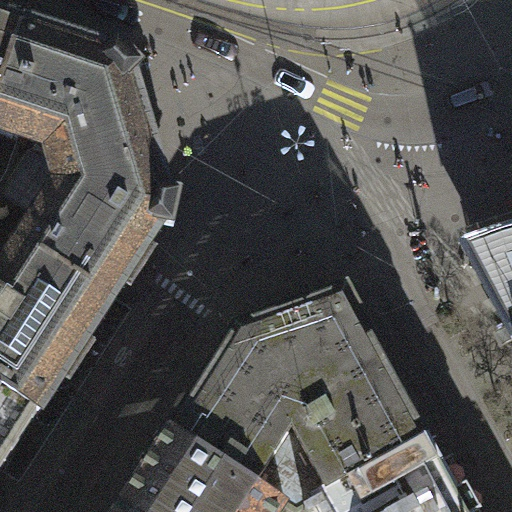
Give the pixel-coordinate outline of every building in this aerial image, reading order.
[(0,18),(0,93),(23,26),(0,18)] [(26,27),(23,26),(0,93),(0,135),(20,141),(6,182),(0,191),(0,388),(12,396),(39,414),(121,289),(141,257),(160,228),(173,231),(181,196),(167,193),(132,78),(143,69),(119,44),(108,54),(40,31),(26,27)] [(511,230),(461,248),(511,339),(511,230)] [(429,438),(348,288),(237,327),(172,428),(297,510),(429,438)] [(0,388),(0,475),(39,414),(12,396),(0,388)] [(298,511),(297,510),(172,428),(117,511),(298,511)] [(479,511),(481,511),(467,486),(458,491),(429,438),(297,510),(298,511),(479,511)]
